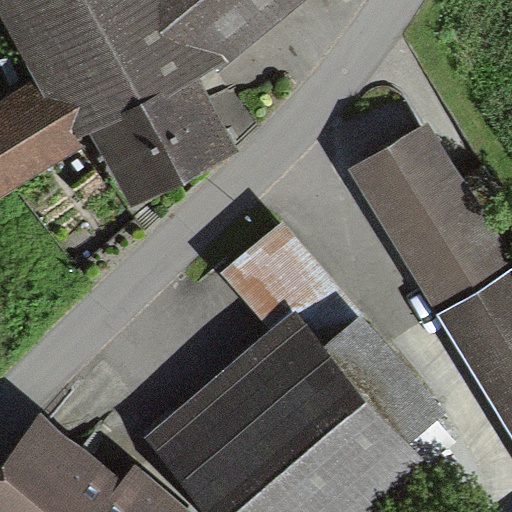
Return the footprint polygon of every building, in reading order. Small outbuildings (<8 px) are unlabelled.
[(0,184),(95,132),(133,199),(244,135),(202,61),(280,0),(0,0),(41,73),(0,95),(0,184)] [(511,250),(422,104),(347,149),(511,418),(511,250)] [(273,321),(151,425),(224,511),(368,511),(455,438),(423,401),(438,388),(285,208),(222,261),(273,321)] [(0,449),(0,511),(81,511),(122,463),(43,398),(0,449)] [(211,511),(135,449),(122,463),(81,511),(211,511)]
